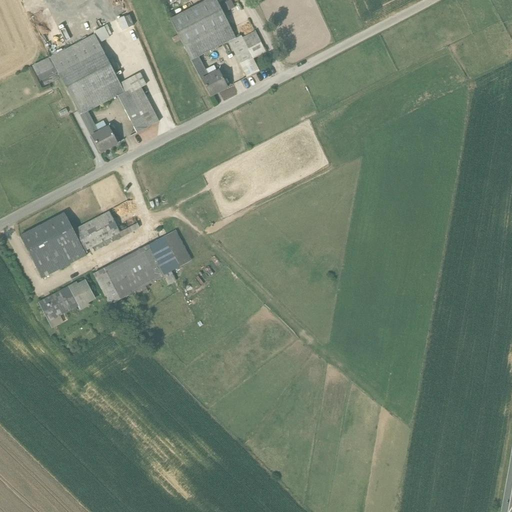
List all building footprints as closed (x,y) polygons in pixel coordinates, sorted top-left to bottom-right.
[(191,61),(196,58),(235,38),(215,0),(209,0),(170,20),(191,61)] [(119,18),(123,29),(134,25),(131,14),(119,18)] [(241,37),(228,43),(247,78),(259,72),(248,50),(260,44),(254,32),(242,39),(241,37)] [(94,36),(33,68),(40,81),(57,73),(79,116),(85,113),(117,96),(137,135),(159,123),(141,88),(146,86),(140,75),(120,85),(94,36)] [(196,58),(191,61),(209,97),(227,88),(219,72),(206,78),(196,58)] [(85,113),(79,116),(99,154),(117,145),(108,128),(96,134),(85,113)] [(109,213),(73,231),(83,252),(91,248),(120,234),(109,213)] [(64,214),(19,237),(41,280),(86,257),(83,252),(73,231),(64,214)] [(137,225),(120,234),(91,248),(94,253),(139,229),(137,225)] [(175,232),(148,246),(163,276),(191,262),(175,232)] [(148,246),(93,275),(109,305),(164,277),(163,276),(148,246)] [(76,284),(68,288),(77,307),(79,311),(89,306),(88,304),(95,300),(85,281),(77,286),(76,284)] [(68,288),(38,304),(48,322),(77,307),(68,288)]
